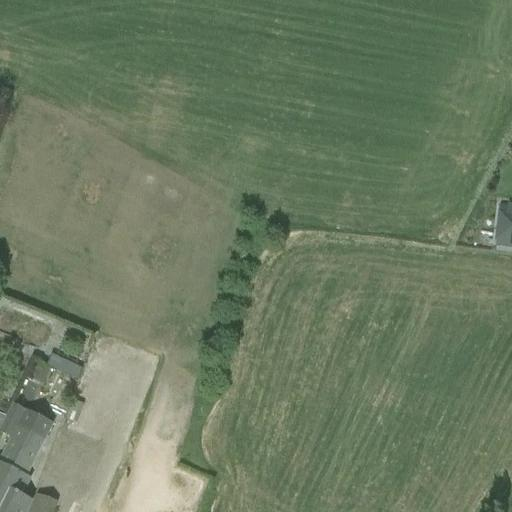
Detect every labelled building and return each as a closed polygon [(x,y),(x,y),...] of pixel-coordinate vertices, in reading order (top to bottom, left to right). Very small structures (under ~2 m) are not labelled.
[(498,208),(494,247),(511,248),(511,216),(506,216),(507,209),(498,208)] [(140,260),(171,270),(187,219),(156,209),(140,260)] [(42,246),(26,288),(89,313),(106,271),(42,246)] [(143,304),(139,283),(130,285),(134,306),(143,304)] [(49,369),(34,362),(26,378),(41,385),(49,369)] [(0,511),(26,511),(32,503),(20,497),(29,479),(26,477),(53,425),(12,404),(0,426),(0,434),(9,439),(0,455),(0,511)] [(53,511),(58,503),(37,493),(29,511),(53,511)]
